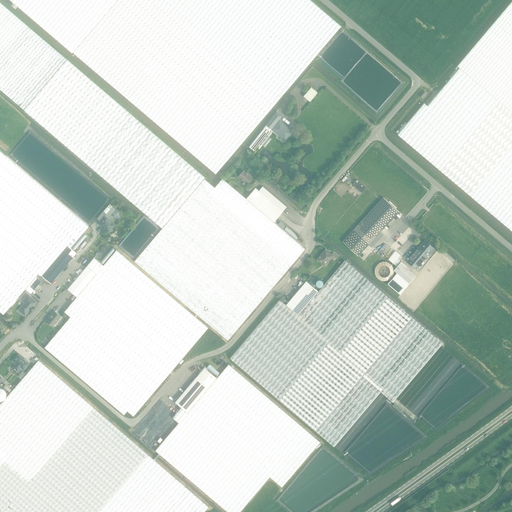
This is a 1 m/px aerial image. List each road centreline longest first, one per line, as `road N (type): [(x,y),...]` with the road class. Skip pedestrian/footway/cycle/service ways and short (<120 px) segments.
road 1 (unclassified): [(377,132),(312,212),(315,244),(225,350),(189,363),(133,429),(23,337),(9,336),(0,347)]
road 2 (unclassified): [(323,0),(421,82),(377,132)]
road 3 (unclassified): [(511,249),(377,132)]
road 4 (primary): [(511,407),(367,511)]
road 5 (primary): [(378,511),(511,415)]
